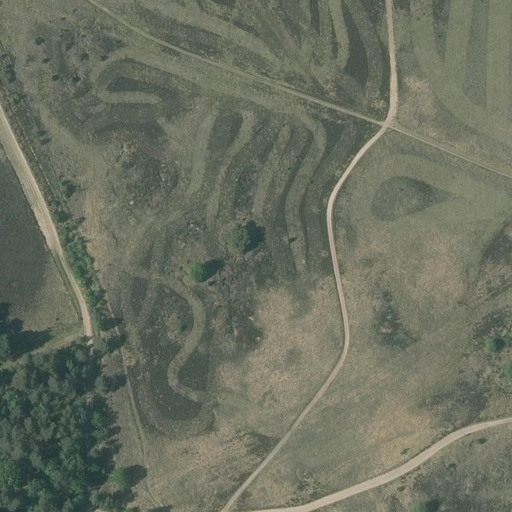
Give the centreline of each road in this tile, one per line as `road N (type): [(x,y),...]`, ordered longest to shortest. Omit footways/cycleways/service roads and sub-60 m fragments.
road 1 (track): [(225,511),(345,353),(328,205),(348,169),(392,122),(390,0)]
road 2 (unknown): [(0,109),(92,313),(89,511)]
road 3 (track): [(511,419),(458,433),(393,473),(285,511)]
